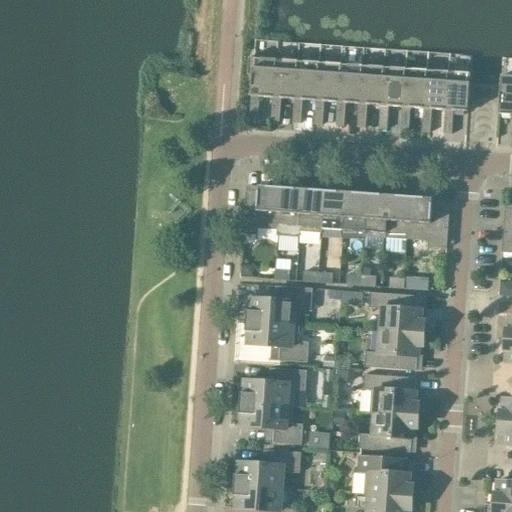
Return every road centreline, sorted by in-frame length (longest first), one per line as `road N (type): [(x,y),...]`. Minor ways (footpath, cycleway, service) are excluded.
road 1 (residential): [(195,511),(217,158),(225,147)]
road 2 (residential): [(444,511),(470,159)]
road 3 (residential): [(470,159),(225,147)]
